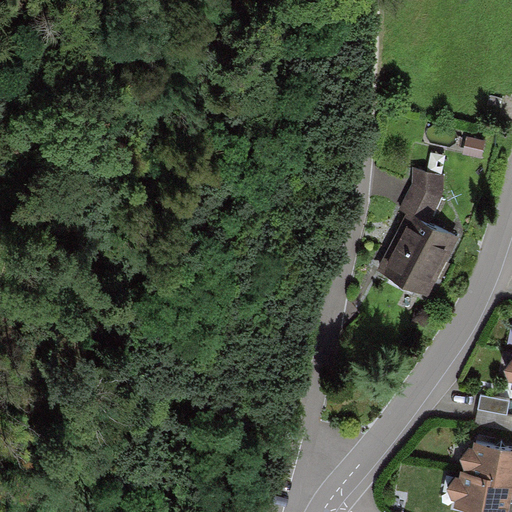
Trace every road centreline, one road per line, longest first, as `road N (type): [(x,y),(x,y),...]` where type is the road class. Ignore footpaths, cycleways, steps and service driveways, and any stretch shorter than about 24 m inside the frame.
road 1 (track): [(375,0),(368,131),(333,278),(312,422),(329,458),(349,476)]
road 2 (residential): [(511,201),(490,265),(426,378),(327,501)]
